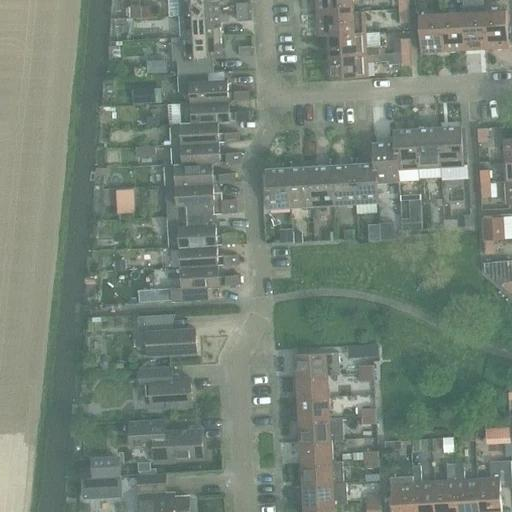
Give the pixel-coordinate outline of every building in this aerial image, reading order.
[(220,0),(180,0),(182,17),(221,15),(220,0)] [(355,13),(355,12),(354,0),(316,0),(317,15),(355,13)] [(399,0),(400,11),(410,10),(409,0),(399,0)] [(238,14),(252,13),(251,3),(237,4),(238,14)] [(156,7),(141,7),(141,19),(156,18),(156,7)] [(401,25),(410,24),(410,10),(400,11),(401,25)] [(507,11),(485,12),(487,50),(509,49),(507,11)] [(318,38),(328,37),(328,36),(356,35),(356,34),(366,33),(365,12),(355,12),(355,13),(317,15),(318,38)] [(485,12),(464,13),(466,51),(487,50),(485,12)] [(464,13),(442,14),(444,52),(466,51),(464,13)] [(422,54),(444,52),(442,14),(419,16),(422,54)] [(221,15),(182,17),(183,37),(183,38),(222,36),(221,15)] [(356,35),(328,36),(328,37),(330,58),(381,55),(381,47),(380,33),(366,33),(356,34),(356,35)] [(179,75),(208,73),(215,72),(214,58),(224,57),(222,36),(183,38),(183,37),(172,38),(173,61),(179,61),(179,75)] [(402,40),(402,54),(412,53),(411,40),(402,40)] [(241,56),(254,55),(254,46),(240,47),(241,56)] [(403,68),(413,67),(412,53),(402,54),(403,68)] [(382,63),(381,55),(330,58),(331,80),(368,78),(368,64),(382,63)] [(147,74),(169,73),(168,60),(147,61),(147,74)] [(192,92),(193,103),(193,104),(229,102),(228,80),(209,82),(208,73),(179,75),(180,93),(192,92)] [(236,101),(250,100),(249,91),(236,92),(236,101)] [(181,104),(181,105),(182,124),(219,122),(219,123),(230,122),(229,102),(193,104),(193,103),(181,104)] [(237,121),(251,120),(250,111),(237,112),(237,121)] [(158,117),(147,117),(148,126),(159,125),(158,117)] [(171,124),(172,146),(220,143),(219,123),(219,122),(182,124),(171,124)] [(460,129),(439,130),(441,168),(463,167),(460,129)] [(439,130),(417,132),(419,170),(441,168),(439,130)] [(487,130),(478,131),(479,145),(488,144),(487,130)] [(140,146),(163,146),(163,132),(141,132),(140,146)] [(225,142),(240,141),(239,132),(225,133),(225,142)] [(395,133),(395,145),(397,171),(398,171),(419,170),(417,132),(395,133)] [(511,139),(503,140),(504,163),(511,162),(511,139)] [(172,146),(174,165),(214,163),(214,164),(221,163),(220,143),(172,146)] [(374,146),(376,166),(377,184),(399,182),(398,171),(397,171),(395,145),(374,146)] [(227,162),(241,162),(241,153),(226,154),(227,162)] [(164,165),(165,187),(215,185),(214,164),(214,163),(174,165),(164,165)] [(378,204),(377,184),(376,166),(354,167),(357,205),(378,204)] [(335,207),(357,205),(354,167),(333,168),(335,207)] [(314,208),(335,207),(333,168),(311,170),(314,208)] [(291,210),(314,208),(311,170),(289,171),(291,210)] [(490,170),(480,171),(481,186),(491,185),(490,170)] [(269,211),(291,210),(289,171),(266,173),(269,211)] [(141,174),(120,174),(120,200),(141,201),(141,174)] [(221,184),(235,183),(234,174),(220,174),(221,184)] [(167,218),(217,215),(237,214),(236,200),(222,201),(222,196),(215,196),(215,185),(165,187),(167,218)] [(481,186),(482,200),(492,199),(491,185),(481,186)] [(464,191),(450,191),(451,204),(464,204),(464,191)] [(410,218),(402,219),(403,232),(422,231),(421,213),(420,200),(409,201),(410,218)] [(134,203),(116,204),(117,216),(135,215),(134,203)] [(169,248),(181,248),(218,246),(217,215),(167,218),(169,248)] [(471,215),(460,215),(460,226),(472,226),(471,215)] [(493,219),(483,219),(485,244),(494,243),(493,219)] [(380,225),(370,226),(371,242),(381,242),(380,225)] [(291,230),(278,231),(278,245),(291,244),(291,230)] [(353,230),(341,231),(342,240),(354,240),(353,230)] [(301,233),(292,233),(293,244),(301,244),(301,233)] [(334,233),(323,233),(323,242),(335,242),(334,233)] [(224,245),(239,244),(238,235),(224,236),(224,245)] [(495,255),(494,243),(485,244),(486,256),(495,255)] [(181,248),(183,269),(220,267),(218,246),(181,248)] [(225,265),(240,264),(239,255),(225,256),(225,265)] [(124,260),(113,261),(114,273),(124,272),(124,260)] [(209,300),(209,299),(208,287),(241,285),(240,276),(220,277),(220,267),(183,269),(184,288),(171,288),(171,287),(141,288),(142,303),(172,301),(172,302),(209,300)] [(497,271),(491,278),(501,288),(507,280),(497,271)] [(511,296),(511,284),(507,280),(501,288),(511,297),(511,296)] [(139,333),(148,332),(149,356),(197,353),(196,332),(196,329),(167,331),(166,315),(138,317),(139,333)] [(379,346),(364,347),(364,358),(379,357),(379,346)] [(295,356),(297,378),(329,376),(340,375),(339,353),(295,356)] [(102,356),(99,360),(99,365),(103,369),(108,368),(112,364),(111,359),(107,356),(102,356)] [(359,367),(359,374),(374,374),(374,366),(359,367)] [(152,409),(192,407),(191,388),(190,378),(172,379),(171,367),(140,368),(141,388),(151,388),(152,409)] [(360,382),(375,381),(374,374),(359,374),(360,382)] [(330,398),(329,376),(297,378),(298,400),(330,398)] [(331,419),(330,398),(298,400),(299,421),(331,419)] [(361,410),(362,418),(377,417),(376,409),(361,410)] [(362,425),(377,425),(377,417),(362,418),(362,425)] [(331,419),(299,421),(300,443),(332,441),(332,440),(344,440),(343,419),(331,419)] [(174,460),(203,459),(201,430),(185,431),(165,432),(164,420),(130,422),(131,449),(154,447),(155,464),(174,463),(174,460)] [(509,431),(484,432),(485,446),(510,445),(509,431)] [(475,432),(464,433),(464,442),(475,441),(475,432)] [(453,439),(442,439),(443,454),(454,453),(453,439)] [(333,462),(332,441),(300,443),(302,464),(333,462)] [(402,450),(401,441),(385,442),(385,451),(402,450)] [(419,441),(411,441),(411,452),(420,452),(419,441)] [(364,453),(364,461),(379,460),(378,452),(364,453)] [(364,453),(353,454),(353,461),(364,461),(364,453)] [(121,456),(90,458),(92,478),(103,477),(116,477),(122,476),(121,456)] [(365,468),(379,468),(379,460),(364,461),(365,468)] [(492,479),(477,480),(479,511),(502,511),(501,488),(511,487),(511,468),(511,461),(491,462),(492,479)] [(150,462),(138,463),(138,472),(151,471),(150,462)] [(333,462),(302,464),(303,486),(344,484),(343,462),(333,462)] [(448,481),(435,482),(436,511),(458,511),(455,464),(447,465),(448,481)] [(464,464),(455,464),(458,511),(479,511),(477,480),(465,480),(464,464)] [(412,467),(413,476),(414,511),(436,511),(435,482),(422,483),(421,466),(412,467)] [(165,474),(138,476),(139,487),(139,511),(189,511),(189,497),(167,498),(165,474)] [(90,478),(82,479),(83,499),(123,496),(122,476),(116,477),(103,477),(92,478),(90,478)] [(392,511),(414,511),(413,476),(391,478),(391,484),(392,511)] [(348,505),(346,483),(344,484),(303,486),(304,507),(336,506),(348,505)] [(366,496),(367,504),(381,503),(381,495),(366,496)] [(367,504),(367,511),(381,511),(381,503),(367,504)]
